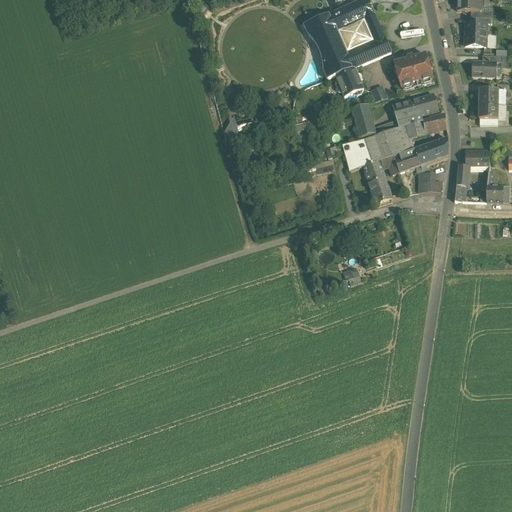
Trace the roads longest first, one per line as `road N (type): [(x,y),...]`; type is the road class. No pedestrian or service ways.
road 1 (residential): [(447,210),(394,206),(0,335)]
road 2 (tertiary): [(406,511),(447,210)]
road 3 (tertiary): [(447,210),(456,132),(428,0)]
